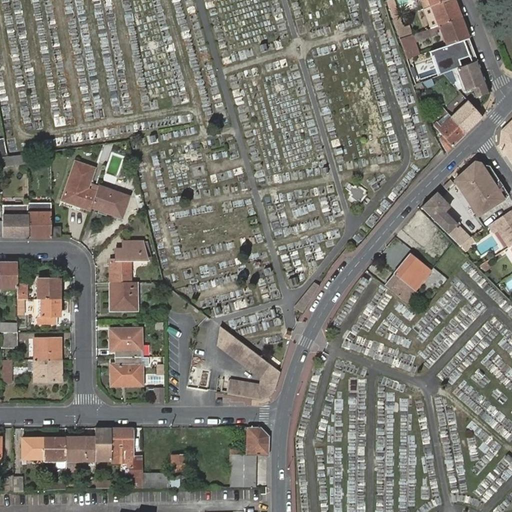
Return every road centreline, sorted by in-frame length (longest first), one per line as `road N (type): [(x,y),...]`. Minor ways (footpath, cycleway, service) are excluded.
road 1 (tertiary): [(281,416),(306,342),(340,285),(478,135)]
road 2 (residential): [(86,415),(78,262),(50,247),(0,248)]
road 3 (residential): [(86,415),(281,416)]
